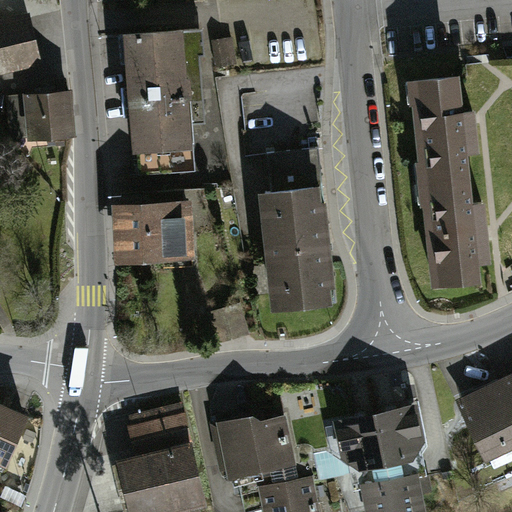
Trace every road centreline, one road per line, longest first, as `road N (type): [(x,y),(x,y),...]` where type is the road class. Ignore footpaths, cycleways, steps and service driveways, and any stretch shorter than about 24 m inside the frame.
road 1 (residential): [(84,374),(89,190),(72,0)]
road 2 (residential): [(351,0),(387,355)]
road 3 (residential): [(84,374),(248,372),(387,355)]
road 4 (tertiary): [(52,511),(84,374)]
road 5 (residential): [(387,355),(511,315)]
